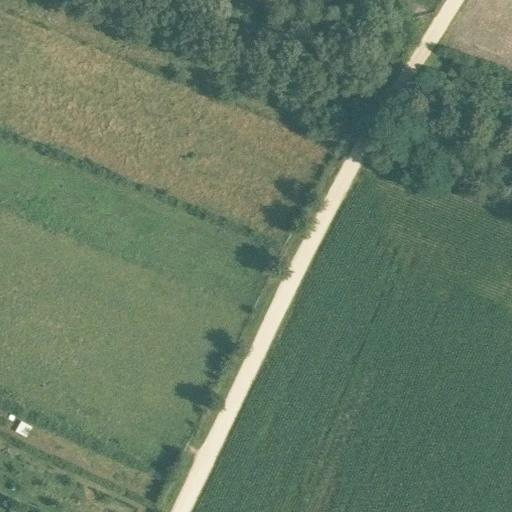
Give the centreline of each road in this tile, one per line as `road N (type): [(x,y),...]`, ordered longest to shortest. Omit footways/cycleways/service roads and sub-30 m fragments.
road 1 (track): [(178,511),(377,127)]
road 2 (track): [(452,0),(377,127)]
